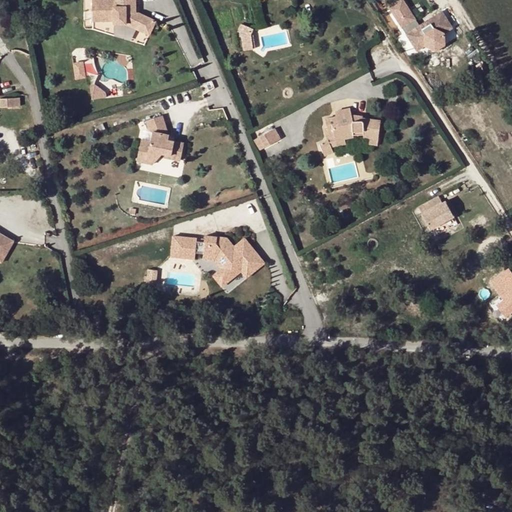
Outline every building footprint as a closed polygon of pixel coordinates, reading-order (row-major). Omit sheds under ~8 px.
[(93,0),(93,21),(116,21),(116,25),(126,24),(150,36),(157,21),(142,14),(138,14),(138,0),(93,0)] [(253,29),(244,25),(241,34),(243,50),(253,49),(251,35),(253,29)] [(85,60),(74,61),(76,78),(86,77),(85,60)] [(92,85),(93,97),(106,97),(106,92),(97,93),(97,85),(92,85)] [(1,109),(16,108),(15,99),(0,99),(1,109)] [(381,121),(363,119),(363,122),(355,121),(353,115),(352,109),(336,113),(337,117),(326,120),(328,129),(328,130),(334,129),(337,142),(354,138),(354,136),(364,135),(364,138),(365,138),(379,139),(381,121)] [(140,157),(158,161),(164,153),(173,154),(173,156),(183,153),(185,143),(175,142),(175,145),(170,144),(171,136),(169,136),(163,116),(147,121),(151,131),(154,131),(152,142),(143,141),(140,157)] [(279,139),(274,129),(259,136),(263,146),(279,139)] [(158,161),(140,157),(139,162),(155,165),(158,161)] [(443,203),(439,197),(419,207),(431,229),(454,217),(446,201),(443,203)] [(0,254),(4,257),(13,242),(0,234),(0,254)] [(248,277),(267,263),(245,236),(235,244),(228,235),(206,234),(205,240),(197,240),(198,237),(173,234),(171,256),(196,259),(196,251),(204,252),(204,259),(216,260),(222,267),(214,275),(223,286),(242,270),(248,277)] [(511,314),(511,312),(511,275),(508,270),(489,283),(498,296),(502,302),(495,306),(504,319),(511,314)] [(502,302),(498,296),(485,306),(498,324),(511,315),(511,314),(504,319),(495,306),(502,302)] [(95,318),(88,319),(89,330),(97,329),(95,318)]
